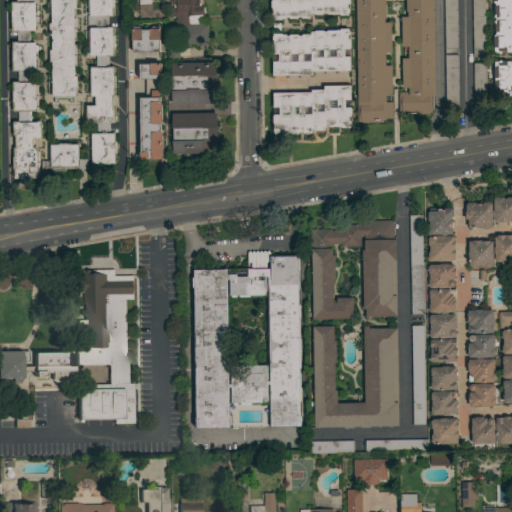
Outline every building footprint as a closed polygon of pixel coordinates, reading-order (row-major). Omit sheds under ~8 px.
[(36,0),(36,3),(35,3),(35,6),(36,6),(37,28),(36,29),(36,31),(29,31),(29,43),(36,43),(36,46),(37,46),(38,69),(36,69),(36,71),(30,71),(30,83),(37,83),(37,112),(31,112),(31,123),(36,122),(36,121),(42,121),(42,139),(33,140),(33,148),(38,148),(38,179),(14,179),(13,148),(15,148),(15,136),(13,136),(13,122),(18,122),(18,112),(13,112),(12,82),(17,82),(17,72),(12,72),(12,42),(17,42),(17,32),(11,32),(11,3),(16,3),(16,0),(36,0)] [(52,93),(50,93),(50,72),(52,72),(51,62),(49,62),(49,50),(51,50),(51,36),(49,36),(49,24),(51,24),(51,14),(49,14),(49,0),(75,0),(75,8),(73,8),(73,18),(75,18),(75,40),(74,40),(74,45),(75,45),(75,66),(74,66),(74,76),(76,76),(76,88),(76,97),(73,97),(73,102),(69,102),(69,99),(57,99),(57,102),(54,102),(54,98),(52,98),(52,93)] [(112,0),(113,17),(107,17),(107,27),(113,27),(114,57),(108,57),(108,67),(114,67),(114,96),(113,97),(113,108),(114,108),(115,124),(109,124),(109,133),(115,133),(115,164),(110,164),(110,169),(97,169),(97,165),(92,165),(92,160),(90,160),(90,137),(91,137),(91,134),(97,134),(97,124),(86,124),(86,107),(95,106),(95,97),(90,98),(90,94),(89,94),(88,71),(90,71),(90,67),(96,67),(96,57),(90,57),(90,54),(88,54),(88,31),(90,31),(90,28),(95,28),(95,25),(87,25),(87,0),(112,0)] [(198,0),(199,3),(200,3),(200,6),(203,6),(204,15),(202,16),(203,25),(208,24),(208,46),(196,46),(196,44),(190,44),(190,46),(183,46),(183,26),(177,26),(176,17),(170,17),(170,8),(173,8),(173,3),(170,3),(170,0),(198,0)] [(350,0),(350,5),(349,5),(349,13),(348,13),(348,16),(339,16),(339,14),(327,15),(326,14),(323,14),(323,15),(314,15),(314,14),(312,14),(312,16),(310,16),(310,19),(301,19),(301,18),(298,18),(298,19),(288,19),(288,18),(286,18),(286,19),(282,19),(282,21),(272,21),(271,9),(270,9),(270,1),(271,1),(271,0),(350,0)] [(433,0),(435,96),(431,96),(432,113),(429,113),(429,114),(400,114),(400,113),(399,113),(398,92),(409,92),(409,88),(402,88),(402,59),(408,59),(408,47),(402,47),(401,17),(408,17),(407,12),(406,12),(406,0),(385,0),(386,18),(384,18),(384,23),(391,23),(391,53),(385,53),(385,66),(392,66),(392,96),(386,96),(386,102),(392,102),(392,119),(385,119),(385,121),(382,121),(382,122),(358,123),(355,0),(433,0)] [(456,0),(457,49),(450,49),(450,55),(457,55),(458,106),(446,106),(444,0),(456,0)] [(472,0),(485,0),(485,55),(473,55),(472,0)] [(494,48),(493,48),(493,37),(494,37),(494,35),(495,35),(495,32),(494,32),(494,21),(495,21),(495,18),(494,18),(494,6),(495,6),(495,3),(493,3),(493,2),(492,2),(492,0),(511,0),(511,52),(507,52),(507,54),(499,54),(499,53),(494,53),(494,48)] [(133,52),(132,41),(131,41),(131,29),(132,29),(132,27),(139,27),(139,28),(143,28),(143,30),(152,29),(152,27),(159,26),(159,29),(160,29),(160,40),(159,40),(159,52),(133,52)] [(312,72),(312,75),(272,76),(272,62),(278,61),(278,53),(272,53),(272,36),(272,34),(282,34),(282,35),(286,35),(286,36),(289,36),(289,34),(298,34),(298,36),(301,36),(301,35),(310,34),(310,32),(314,32),(314,31),(323,30),(323,32),(326,32),(326,30),(339,30),(339,29),(348,29),(348,31),(350,31),(350,39),(351,48),(350,48),(350,50),(344,50),(344,57),(350,56),(350,71),(312,72)] [(179,59),(167,59),(167,46),(179,45),(179,59)] [(498,62),(498,61),(507,61),(507,62),(511,62),(511,64),(511,96),(511,97),(495,97),(494,92),(494,88),(490,88),(489,80),(494,80),(494,78),(493,78),(493,67),(494,67),(494,62),(498,62)] [(216,62),(217,103),(171,104),(171,63),(216,62)] [(140,98),(145,98),(145,81),(140,81),(139,65),(150,65),(150,64),(161,63),(161,75),(159,75),(159,79),(157,79),(158,90),(159,90),(159,98),(160,98),(160,102),(161,102),(161,124),(160,124),(161,132),(162,132),(162,160),(140,160),(139,152),(141,152),(140,98)] [(473,63),(486,63),(486,101),(474,101),(473,63)] [(350,85),(351,100),(345,100),(345,107),(351,107),(351,109),(352,115),(350,115),(351,126),(350,126),(350,128),(341,128),(341,127),(328,127),(328,126),(326,126),(326,129),(325,129),(325,131),(313,131),(313,132),(312,132),(312,134),(303,134),(303,133),(299,133),(299,134),(290,134),(290,133),(287,133),(287,134),(283,134),(283,136),(274,136),(274,133),(273,133),(273,123),(272,123),(272,116),(273,116),(273,115),(279,115),(278,108),(273,108),(273,93),(311,92),(311,90),(323,90),(323,86),(350,85)] [(217,113),(218,153),(172,154),(172,114),(217,113)] [(58,144),(58,143),(70,143),(70,144),(79,144),(79,159),(87,159),(88,169),(76,169),(76,170),(54,170),(54,169),(42,169),(41,160),(50,160),(50,144),(58,144)] [(503,197),(503,199),(507,199),(506,197),(511,197),(511,223),(511,221),(508,221),(508,222),(497,223),(497,222),(494,222),(494,217),(493,217),(492,210),(493,210),(493,199),(494,199),(494,198),(503,197)] [(492,210),(492,217),(492,228),(489,228),(488,229),(484,229),(482,228),(468,228),(468,220),(465,220),(465,217),(465,215),(464,212),(465,212),(465,204),(467,204),(467,203),(475,203),(475,204),(483,204),(483,202),(491,202),(491,204),(492,210)] [(447,234),(447,235),(441,235),(441,234),(429,235),(429,234),(427,234),(427,225),(428,225),(428,221),(427,221),(427,212),(428,212),(428,211),(436,211),(436,210),(444,209),(444,208),(453,207),(453,216),(451,216),(451,219),(452,219),(452,230),(452,234),(447,234)] [(423,314),(411,314),(409,216),(421,215),(423,314)] [(396,316),(395,316),(395,317),(371,317),(371,320),(365,320),(365,309),(362,309),(362,250),(364,250),(364,240),(366,240),(366,236),(360,236),(361,247),(341,247),(341,244),(330,244),(330,248),(332,248),(332,255),(334,255),(335,279),(332,279),(333,302),(336,302),(336,298),(353,297),(353,319),(312,320),(311,229),(331,229),(331,230),(340,230),(340,225),(363,225),(363,221),(393,221),(393,240),(396,240),(396,316)] [(497,237),(497,236),(511,235),(511,262),(509,262),(509,260),(503,261),(503,262),(496,262),(496,261),(494,261),(494,253),(493,253),(493,257),(492,257),(492,265),(491,265),(491,266),(484,267),(484,265),(477,266),(477,267),(470,267),(470,265),(469,265),(469,257),(468,257),(467,250),(468,250),(468,241),(473,241),(473,240),(480,240),(481,241),(490,241),(490,242),(492,242),(492,248),(494,247),(494,237),(497,237)] [(443,261),(443,262),(437,262),(437,261),(429,261),(429,260),(428,260),(428,252),(429,252),(429,246),(428,246),(427,238),(429,238),(429,237),(437,237),(437,236),(444,236),(454,236),(454,241),(454,249),(453,249),(453,250),(454,250),(455,257),(453,257),(454,261),(443,261)] [(194,287),(192,287),(192,277),(194,277),(193,270),(247,269),(247,253),(248,252),(248,251),(249,251),(250,252),(251,253),(252,252),(252,251),(253,251),(255,253),(255,252),(256,251),(257,251),(258,252),(258,253),(259,252),(260,251),(261,251),(262,252),(262,253),(263,251),(264,251),(265,251),(265,252),(266,253),(266,251),(267,251),(268,251),(269,252),(269,256),(299,255),(299,271),(297,271),(298,290),(299,290),(300,319),(298,319),(299,339),(300,339),(301,368),(299,368),(299,388),(301,388),(301,416),(300,416),(300,426),(270,427),(270,423),(268,423),(268,426),(196,428),(194,287)] [(429,288),(428,288),(428,280),(429,280),(429,274),(428,274),(428,267),(429,267),(429,265),(439,265),(439,264),(446,264),(446,265),(454,265),(454,268),(455,268),(455,276),(454,276),(454,280),(451,280),(453,281),(454,282),(454,284),(454,286),(453,287),(449,288),(429,288)] [(127,383),(132,383),(133,423),(113,423),(113,420),(82,420),(82,422),(79,422),(79,420),(77,420),(77,385),(108,384),(108,364),(75,365),(75,321),(84,321),(83,293),(77,293),(77,278),(84,278),(84,270),(114,270),(114,276),(133,276),(133,299),(125,300),(127,383)] [(430,313),(430,312),(429,312),(429,304),(430,304),(429,298),(428,291),(430,291),(430,290),(449,289),(449,290),(454,290),(454,300),(455,300),(456,309),(455,309),(455,312),(447,312),(447,313),(440,313),(440,312),(430,313)] [(475,310),(475,309),(482,309),(482,310),(492,310),(492,311),(493,311),(493,318),(492,318),(492,319),(493,319),(493,324),(492,324),(492,325),(493,325),(493,332),(492,332),(492,333),(467,333),(467,326),(471,326),(471,325),(468,325),(468,321),(466,321),(466,314),(467,314),(467,310),(475,310)] [(499,312),(511,312),(511,321),(507,322),(507,328),(499,328),(499,312)] [(429,330),(430,330),(430,323),(429,323),(429,316),(430,316),(430,315),(440,315),(440,314),(448,314),(448,315),(455,315),(455,318),(456,318),(456,326),(455,326),(455,329),(452,329),(453,330),(454,331),(455,333),(455,335),(454,336),(453,337),(450,338),(431,338),(431,337),(429,337),(429,330)] [(333,326),(333,341),(336,341),(336,363),(334,363),(334,390),(336,390),(337,403),(364,403),(363,326),(368,326),(368,328),(396,328),(398,426),(371,426),(371,428),(360,428),(360,427),(353,427),(353,428),(344,428),(344,427),(314,427),(312,327),(333,326)] [(411,326),(423,326),(425,424),(413,425),(411,326)] [(511,354),(511,355),(511,354),(503,354),(503,353),(502,353),(502,345),(503,345),(502,338),(500,338),(499,332),(501,332),(501,331),(503,331),(502,330),(510,330),(510,329),(511,329),(511,354)] [(482,357),(482,358),(476,358),(468,358),(468,354),(467,355),(467,352),(468,352),(468,349),(467,349),(467,346),(468,346),(468,343),(469,343),(469,341),(468,339),(468,337),(469,336),(470,335),(472,335),(492,335),(493,335),(493,342),(492,342),(492,344),(493,344),(493,348),(492,348),(492,349),(494,349),(494,356),(492,356),(492,357),(482,357)] [(430,354),(431,354),(431,353),(430,353),(430,349),(431,349),(431,348),(430,348),(429,340),(431,340),(455,339),(455,351),(457,351),(457,358),(456,358),(456,361),(455,361),(455,362),(448,362),(448,363),(441,363),(441,362),(431,363),(431,361),(430,361),(430,354)] [(72,352),(73,371),(68,371),(68,382),(58,382),(51,380),(51,372),(43,372),(43,376),(33,376),(33,372),(22,372),(22,379),(17,379),(17,383),(10,383),(10,378),(0,378),(0,351),(28,351),(29,363),(21,363),(21,366),(33,366),(33,353),(72,352)] [(511,379),(504,379),(504,378),(502,378),(502,371),(503,371),(503,370),(502,370),(502,365),(503,365),(503,364),(502,364),(502,357),(503,357),(503,356),(511,356),(511,379)] [(475,359),(482,359),(492,359),(492,360),(494,360),(494,367),(493,367),(493,368),(494,368),(494,373),(493,373),(493,374),(494,374),(494,381),(493,381),(493,382),(468,382),(468,376),(470,376),(470,374),(468,374),(468,371),(467,371),(467,362),(468,362),(468,359),(475,359)] [(441,367),(441,366),(448,366),(448,367),(456,367),(456,370),(456,371),(458,371),(458,376),(456,376),(456,389),(432,390),(432,389),(430,389),(430,382),(432,382),(432,381),(431,381),(431,377),(431,376),(430,376),(430,368),(431,368),(431,367),(441,367)] [(503,395),(504,395),(504,394),(503,394),(503,390),(504,389),(502,389),(502,381),(504,381),(503,380),(511,380),(511,403),(504,403),(504,402),(503,402),(503,395)] [(493,384),(493,385),(494,385),(494,392),(493,392),(493,393),(494,393),(494,398),(493,398),(494,398),(495,405),(493,405),(493,406),(483,406),(483,407),(477,407),(469,407),(469,404),(468,404),(468,396),(469,396),(469,392),(474,392),(474,391),(472,391),(471,391),(469,390),(468,389),(468,387),(468,386),(469,385),(471,384),(472,384),(474,384),(493,384)] [(432,415),(432,414),(431,414),(430,407),(432,407),(432,406),(431,406),(431,401),(432,401),(432,400),(430,400),(430,393),(432,393),(432,392),(454,392),(455,393),(456,396),(455,397),(454,398),(453,398),(453,400),(456,400),(457,403),(457,411),(456,411),(457,414),(449,414),(449,415),(442,415),(432,415)] [(15,428),(15,421),(13,421),(13,408),(28,408),(28,428),(15,428)] [(472,433),(471,433),(471,426),(471,418),(474,418),(474,417),(482,417),(483,418),(486,418),(486,420),(487,420),(487,419),(488,418),(490,418),(492,418),(493,419),(494,420),(494,423),(495,423),(495,418),(504,418),(504,417),(510,417),(510,418),(511,418),(511,443),(511,444),(508,444),(508,443),(504,443),(504,444),(497,444),(497,442),(494,442),(494,444),(486,444),(486,443),(485,443),(483,443),(482,444),(479,444),(473,444),(473,443),(472,443),(472,433)] [(431,435),(432,435),(432,428),(431,428),(431,421),(432,421),(432,420),(440,419),(446,418),(446,419),(456,419),(456,422),(457,422),(458,439),(457,439),(457,443),(448,443),(448,444),(440,444),(432,444),(432,443),(431,443),(431,435)] [(427,440),(427,451),(365,452),(365,441),(427,440)] [(353,441),(353,453),(310,453),(309,442),(353,441)] [(453,453),(453,466),(430,466),(430,453),(453,453)] [(169,455),(180,454),(181,475),(170,475),(169,455)] [(386,459),(387,480),(379,480),(379,483),(374,485),(368,485),(363,483),(363,480),(353,480),(353,460),(386,459)] [(461,482),(474,482),(474,489),(476,489),(476,499),(474,499),(474,507),(462,508),(461,482)] [(146,511),(146,502),(140,503),(139,490),(150,489),(150,487),(158,487),(158,488),(166,488),(167,504),(159,504),(159,511),(146,511)] [(346,511),(346,490),(362,489),(362,511),(346,511)] [(275,511),(249,511),(249,506),(264,506),(264,493),(275,493),(275,511)] [(400,511),(400,495),(415,494),(416,503),(420,503),(420,511),(400,511)] [(200,498),(200,511),(179,511),(179,498),(200,498)] [(35,502),(35,511),(5,511),(5,503),(35,502)] [(112,511),(59,511),(59,505),(62,505),(62,504),(78,504),(78,505),(101,505),(101,504),(103,504),(103,503),(110,503),(110,504),(112,504),(112,511)]
